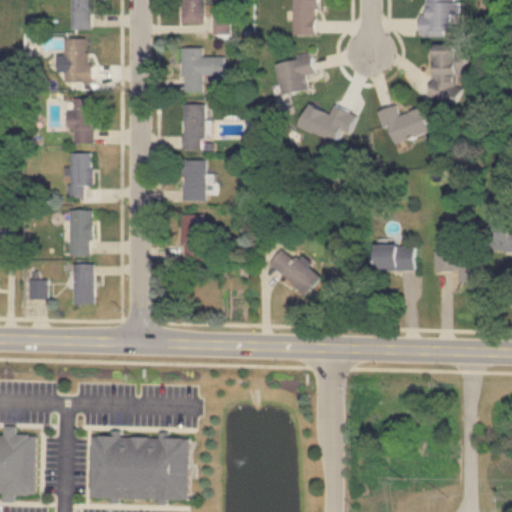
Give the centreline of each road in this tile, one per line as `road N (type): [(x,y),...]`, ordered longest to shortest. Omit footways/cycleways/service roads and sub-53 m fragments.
road 1 (tertiary): [(511,351),(0,336)]
road 2 (residential): [(138,0),(141,341)]
road 3 (residential): [(330,511),(332,346)]
